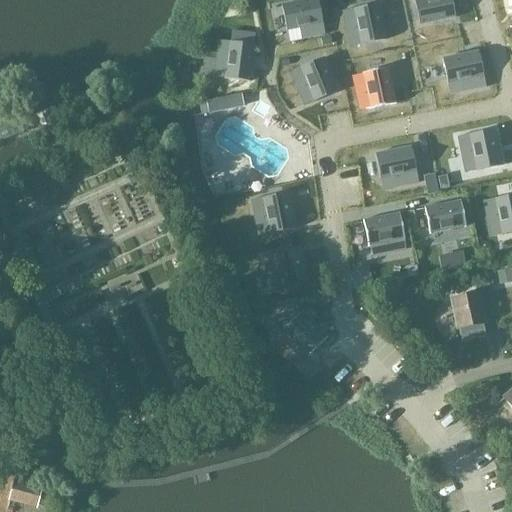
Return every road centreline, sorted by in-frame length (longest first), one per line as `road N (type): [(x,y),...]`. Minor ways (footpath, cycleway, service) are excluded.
road 1 (residential): [(339,303),(321,147),(511,104)]
road 2 (residential): [(479,511),(467,476),(410,409)]
